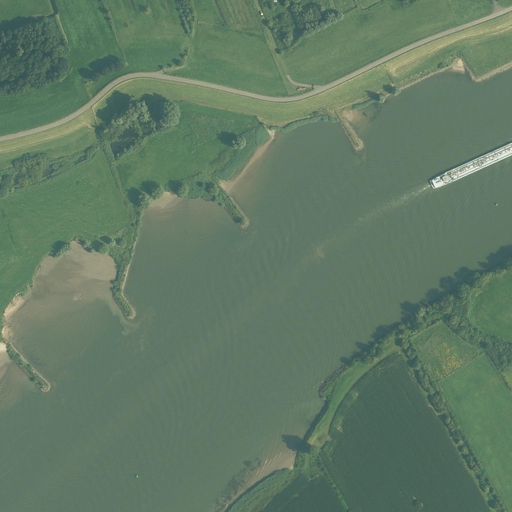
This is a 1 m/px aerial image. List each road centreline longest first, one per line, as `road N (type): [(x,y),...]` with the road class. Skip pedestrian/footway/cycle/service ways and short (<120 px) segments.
road 1 (unclassified): [(0,138),(63,121),(134,75),(298,99),(511,7)]
road 2 (track): [(252,0),(287,80),(331,85)]
